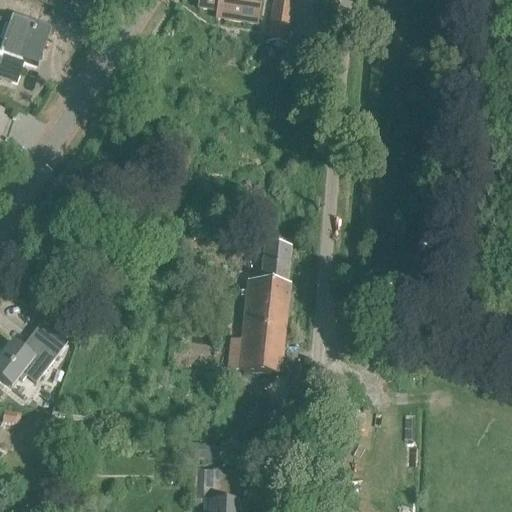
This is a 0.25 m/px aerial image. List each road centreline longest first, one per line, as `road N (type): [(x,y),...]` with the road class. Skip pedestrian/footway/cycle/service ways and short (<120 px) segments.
road 1 (unclassified): [(308,511),(342,0)]
road 2 (tertiary): [(0,217),(146,0)]
